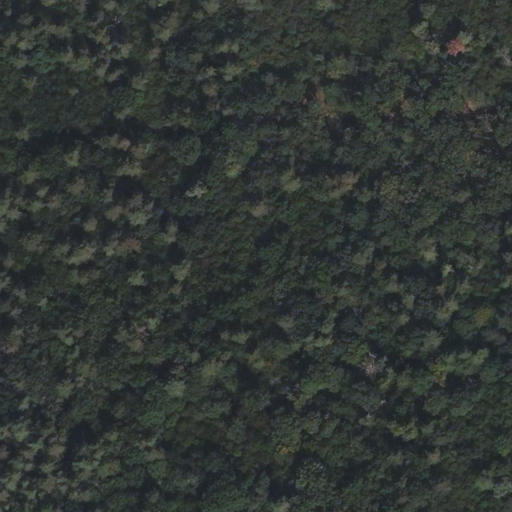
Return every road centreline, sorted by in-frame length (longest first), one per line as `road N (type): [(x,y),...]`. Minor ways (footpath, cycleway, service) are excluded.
road 1 (unknown): [(0,147),(511,114)]
road 2 (track): [(0,299),(201,511)]
